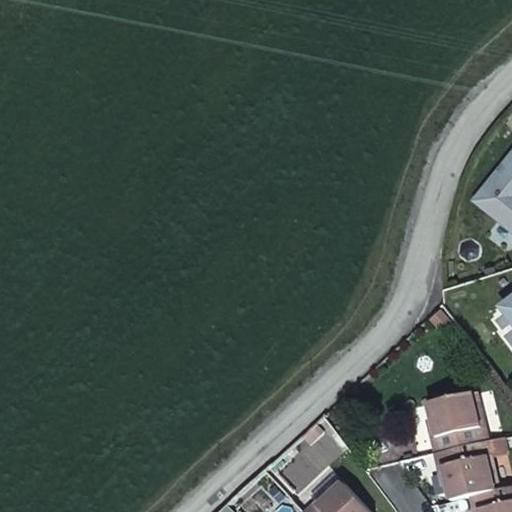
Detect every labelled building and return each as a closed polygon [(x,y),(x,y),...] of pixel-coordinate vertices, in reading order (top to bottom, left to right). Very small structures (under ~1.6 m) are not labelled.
[(511,158),(477,201),(511,229),(511,158)] [(439,453),(481,443),(477,429),(485,427),(477,393),(432,405),(439,438),(435,439),(439,453)] [(481,443),(488,442),(485,427),(477,429),(481,443)] [(508,453),(505,438),(488,442),(481,443),(484,459),(492,457),(508,453)] [(500,491),(492,457),(484,459),(481,443),(439,453),(442,469),(446,468),(454,501),(474,497),(500,491)] [(323,511),(371,511),(338,476),(315,497),(323,506),(321,508),(323,511)] [(511,511),(511,488),(500,491),(474,497),(476,511),(478,511),(482,511),(511,511)]
